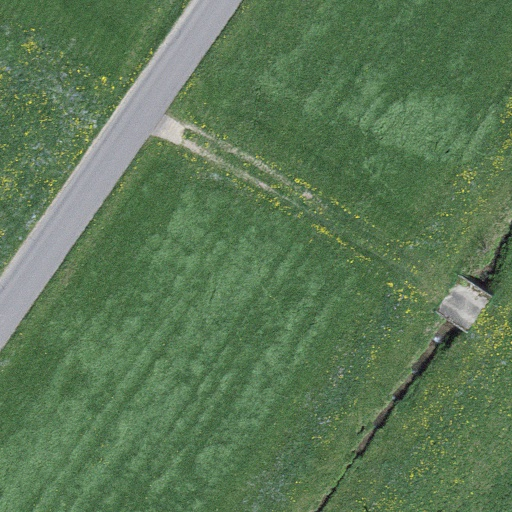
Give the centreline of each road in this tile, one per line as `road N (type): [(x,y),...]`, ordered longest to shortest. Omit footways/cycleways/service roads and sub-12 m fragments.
road 1 (track): [(139,111),(505,331)]
road 2 (tertiary): [(217,0),(0,308)]
